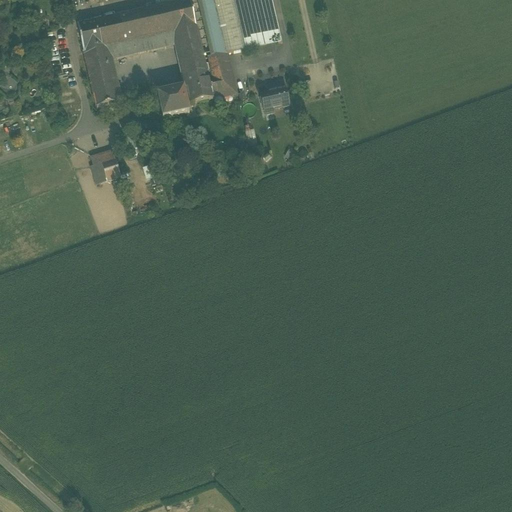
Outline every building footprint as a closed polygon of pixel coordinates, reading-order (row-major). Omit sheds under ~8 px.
[(233,81),(227,55),(214,0),(202,0),(78,28),(77,28),(77,29),(78,29),(96,110),(95,110),(96,111),(118,106),(119,106),(119,105),(109,62),(110,62),(164,50),(178,47),(187,89),(184,90),(184,91),(187,106),(198,104),(212,100),(223,98),(236,95),(233,81)] [(214,0),(227,55),(281,43),(271,0),(214,0)] [(162,119),(163,120),(164,120),(188,114),(188,115),(189,114),(189,113),(187,106),(184,91),(184,90),(182,90),(181,91),(158,96),(157,96),(157,97),(158,97),(163,119),(162,119)] [(265,113),(266,117),(274,115),(273,111),(288,107),(289,107),(285,91),(281,92),(261,97),(264,113),(265,113)] [(225,107),(223,98),(212,100),(214,109),(225,107)] [(258,147),(254,130),(245,132),(248,149),(258,147)] [(93,160),(95,167),(113,161),(111,154),(93,160)] [(95,167),(101,185),(119,179),(113,161),(95,167)] [(156,178),(152,166),(142,170),(146,182),(156,178)] [(101,185),(95,167),(90,168),(96,187),(101,185)]
